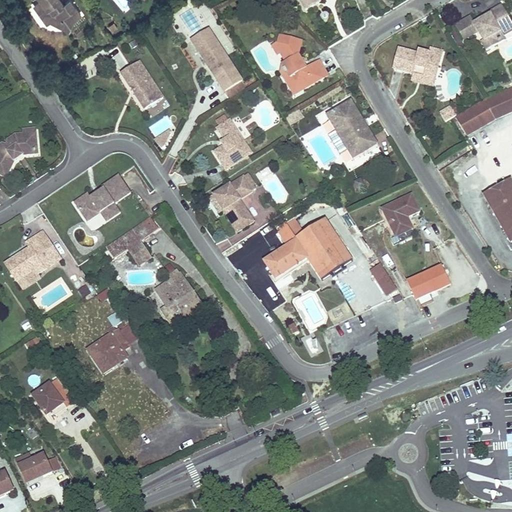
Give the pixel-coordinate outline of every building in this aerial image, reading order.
[(40,0),(44,5),(47,2),(68,13),(74,1),(75,0),(40,0)] [(455,26),(464,41),(479,32),(484,41),(482,42),(487,51),(506,40),(504,37),(511,31),(511,22),(502,5),(489,13),(490,15),(475,24),(473,22),(471,17),(455,26)] [(473,22),(475,24),(490,15),(489,13),(473,22)] [(194,30),(200,40),(217,30),(210,20),(194,30)] [(243,71),(217,30),(200,40),(226,82),(243,71)] [(304,90),(328,77),(320,61),(307,69),(305,65),(306,64),(306,62),(306,61),(305,60),(303,59),(301,60),(299,56),(300,52),(298,49),(301,47),(303,42),(281,36),(279,44),(273,47),(278,56),(281,54),(287,63),(283,65),(286,70),(291,79),(288,86),(304,90)] [(139,43),(119,55),(144,94),(163,83),(139,43)] [(399,50),(394,70),(414,75),(416,67),(426,70),(424,77),(435,80),(442,52),(431,50),(430,55),(420,52),(419,55),(399,50)] [(412,81),(434,87),(435,80),(424,77),(426,70),(416,67),(414,75),(412,81)] [(291,79),(286,70),(281,73),(288,86),(291,79)] [(304,90),(288,86),(294,96),(304,90)] [(456,118),(467,136),(495,120),(511,112),(511,89),(484,102),(456,118)] [(376,139),(351,95),(325,109),(351,153),(376,139)] [(296,100),(285,106),(291,114),(301,109),(296,100)] [(441,114),(442,116),(452,109),(451,107),(441,114)] [(254,143),(233,108),(218,118),(225,131),(222,133),(224,137),(215,143),(225,160),(254,143)] [(442,116),(446,122),(456,116),(452,109),(442,116)] [(290,126),(303,119),(299,112),(286,119),(290,126)] [(35,125),(36,116),(24,115),(24,122),(24,124),(35,125)] [(14,145),(21,140),(33,141),(35,125),(24,124),(24,122),(14,121),(0,130),(0,161),(4,164),(14,145)] [(170,124),(169,122),(154,132),(160,140),(163,138),(170,124)] [(254,215),(240,192),(254,184),(244,168),(217,185),(225,199),(222,201),(237,225),(254,215)] [(122,210),(116,199),(130,190),(118,171),(100,181),(101,184),(89,191),(87,187),(72,196),(82,213),(95,206),(102,206),(109,218),(122,210)] [(484,196),(511,244),(511,182),(511,180),(484,196)] [(225,199),(217,185),(213,187),(222,201),(225,199)] [(414,187),(385,203),(398,228),(416,219),(411,210),(423,204),(414,187)] [(95,206),(82,213),(85,218),(100,209),(106,220),(109,218),(102,206),(95,206)] [(311,260),(323,279),(357,258),(329,213),(295,234),(298,238),(309,256),(311,260)] [(149,214),(107,240),(116,253),(128,245),(158,227),(149,214)] [(416,219),(398,228),(400,232),(418,223),(416,219)] [(33,268),(56,253),(38,224),(21,235),(26,243),(0,259),(0,261),(12,277),(31,265),(33,268)] [(142,237),(128,245),(138,261),(152,253),(142,237)] [(309,256),(298,238),(267,257),(278,275),(309,256)] [(371,268),(380,263),(375,255),(366,259),(371,268)] [(311,260),(309,256),(278,275),(281,280),(311,260)] [(390,260),(385,264),(391,273),(396,269),(390,260)] [(202,304),(176,263),(166,269),(170,275),(151,287),(161,302),(156,306),(163,316),(168,313),(174,322),(202,304)] [(385,298),(396,291),(380,264),(369,271),(385,298)] [(440,264),(404,280),(412,298),(448,282),(440,264)] [(82,271),(75,272),(78,283),(84,282),(82,271)] [(323,309),(343,303),(338,285),(318,291),(323,309)] [(79,292),(85,300),(92,293),(86,286),(79,292)] [(104,303),(113,295),(107,289),(98,297),(104,303)] [(400,296),(393,299),(395,304),(403,301),(400,296)] [(168,313),(163,316),(169,325),(174,322),(168,313)] [(126,340),(115,324),(85,344),(101,367),(125,351),(120,344),(126,340)] [(291,335),(298,333),(295,324),(288,326),(291,335)] [(28,351),(40,345),(37,339),(25,344),(28,351)] [(312,356),(320,353),(316,341),(307,344),(312,356)] [(47,389),(57,403),(65,397),(54,382),(47,389)] [(30,401),(45,421),(62,409),(57,403),(47,389),(30,401)] [(117,465),(120,464),(104,431),(88,439),(101,465),(96,465),(95,474),(99,483),(104,483),(131,470),(142,471),(150,467),(117,465)] [(53,474),(44,457),(32,464),(28,457),(15,464),(26,483),(37,477),(40,482),(53,474)] [(14,495),(5,478),(0,480),(0,497),(1,501),(14,495)]
